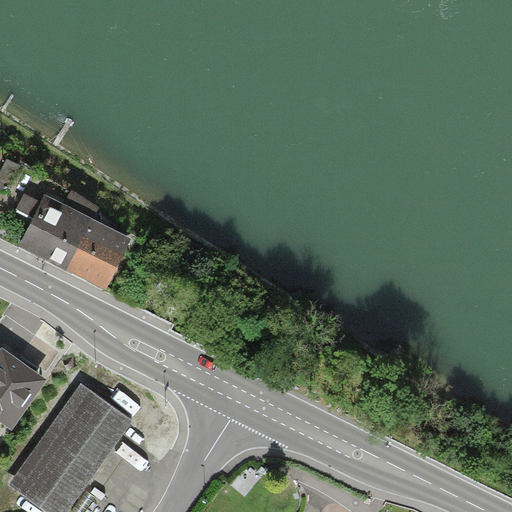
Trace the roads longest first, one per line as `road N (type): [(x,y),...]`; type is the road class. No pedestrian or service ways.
road 1 (primary): [(0,267),(242,397)]
road 2 (primary): [(242,397),(489,511)]
road 3 (unclassified): [(242,397),(169,511)]
